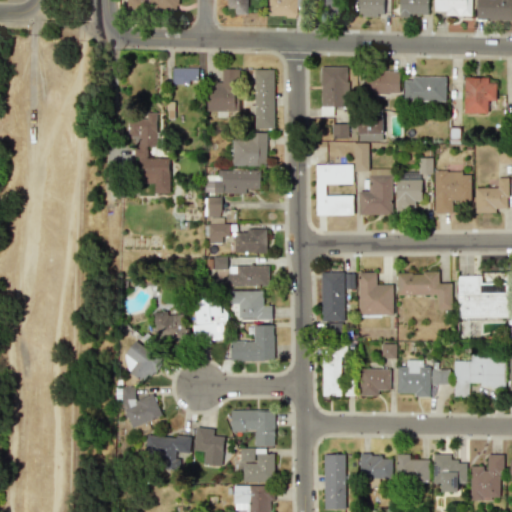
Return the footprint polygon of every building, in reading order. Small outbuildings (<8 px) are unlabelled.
[(177,9),(177,0),(125,0),(126,8),(177,9)] [(246,14),(246,0),(225,0),(226,14),(246,14)] [(268,0),(268,16),(299,17),(299,0),(268,0)] [(320,0),(319,11),(334,12),(335,0),(320,0)] [(383,0),(359,0),(359,16),(384,16),(383,0)] [(399,0),(399,15),(428,16),(428,0),(399,0)] [(471,0),(434,0),(434,11),(445,11),(445,15),(471,16),(471,0)] [(511,21),(511,0),(476,0),(476,19),(511,21)] [(347,66),(319,67),(320,106),(348,105),(347,66)] [(197,68),(171,68),(172,84),(197,84),(197,68)] [(236,111),(238,69),(221,69),(221,83),(207,82),(206,110),(236,111)] [(273,69),(253,69),(254,105),(248,105),(249,114),(254,114),(254,129),(274,129),(273,69)] [(399,72),(364,71),(363,93),(399,94),(399,72)] [(403,80),(403,101),(446,100),(446,76),(412,76),(412,80),(403,80)] [(487,113),(487,100),(495,100),(495,83),(488,83),(488,77),(464,77),(464,113),(487,113)] [(169,158),(147,158),(147,146),(155,146),(156,112),(146,112),(146,119),(127,118),(127,136),(135,136),(135,156),(140,156),(140,183),(154,183),(154,192),(168,193),(169,158)] [(383,116),(359,115),(359,138),(382,139),(383,116)] [(348,138),(347,123),(331,123),(332,139),(348,138)] [(266,135),(232,134),(231,165),(265,166),(266,135)] [(354,170),(368,171),(368,143),(354,142),(354,170)] [(396,211),(415,212),(415,200),(421,200),(421,173),(431,173),(431,158),(418,158),(418,172),(396,172),(396,211)] [(315,165),(316,215),(352,214),(352,195),(325,195),(325,184),(352,184),(351,164),(315,165)] [(358,190),(358,215),(392,214),(391,168),(368,169),(369,190),(358,190)] [(260,170),(216,169),(216,175),(204,175),(204,192),(245,193),(245,188),(259,189),(260,170)] [(434,212),(452,212),(451,201),(471,201),(470,171),(433,172),(434,212)] [(474,187),(474,213),(495,212),(495,208),(507,207),(507,177),(497,177),(497,187),(474,187)] [(220,196),(206,196),(206,216),(220,216),(220,196)] [(221,243),(222,236),(229,236),(229,224),(208,223),(207,242),(221,243)] [(266,230),(234,230),(234,252),(266,253),(266,230)] [(227,286),(268,286),(268,266),(227,266),(227,286)] [(320,321),(343,321),(343,272),(320,272),(320,321)] [(392,284),(376,285),(376,272),(358,272),(359,315),(392,314),(392,284)] [(451,283),(438,282),(438,273),(396,272),(396,295),(435,295),(435,310),(451,310),(451,283)] [(456,276),(457,318),(508,317),(507,283),(480,283),(480,275),(456,276)] [(271,319),(271,306),(262,306),(262,291),(228,290),(228,304),(238,304),(238,318),(271,319)] [(193,324),(193,340),(224,339),(222,301),(195,302),(196,324),(193,324)] [(187,341),(186,326),(181,327),(180,313),(167,315),(167,311),(153,312),(156,344),(187,341)] [(273,360),(272,325),(252,325),(253,341),(230,341),(230,361),(273,360)] [(160,357),(133,342),(119,366),(146,381),(160,357)] [(381,357),(395,358),(395,344),(382,343),(381,357)] [(321,395),(340,396),(341,354),(345,354),(346,346),(323,346),(321,395)] [(453,396),(469,396),(469,385),(503,385),(503,355),(472,355),(472,360),(453,360),(453,396)] [(430,367),(422,367),(422,360),(406,360),(405,367),(397,366),(396,394),(429,395),(430,367)] [(377,396),(378,389),(389,390),(390,369),(359,368),(359,395),(377,396)] [(430,384),(449,384),(449,369),(431,369),(430,384)] [(274,410),(230,409),(230,431),(254,431),(254,445),(273,446),(274,410)] [(193,450),(203,451),(202,465),(222,465),(223,436),(212,436),(213,428),(194,427),(193,450)] [(189,453),(190,437),(146,434),(144,459),(159,460),(159,467),(177,468),(178,452),(189,453)] [(239,461),(253,462),(254,448),(239,448),(239,461)] [(274,453),(255,453),(255,463),(242,463),(242,480),(273,481),(274,453)] [(323,509),(345,509),(344,454),(322,454),(323,509)] [(429,459),(409,459),(409,454),(396,454),(395,481),(428,481),(429,459)] [(440,492),(458,492),(458,483),(466,483),(466,461),(450,461),(450,454),(433,454),(432,482),(440,482),(440,492)] [(469,500),(501,500),(502,454),(486,454),(486,466),(470,466),(469,500)] [(391,479),(392,455),(359,455),(359,486),(378,486),(378,478),(391,479)] [(268,511),(268,501),(272,501),(272,486),(233,486),(233,509),(246,509),(245,511),(268,511)]
